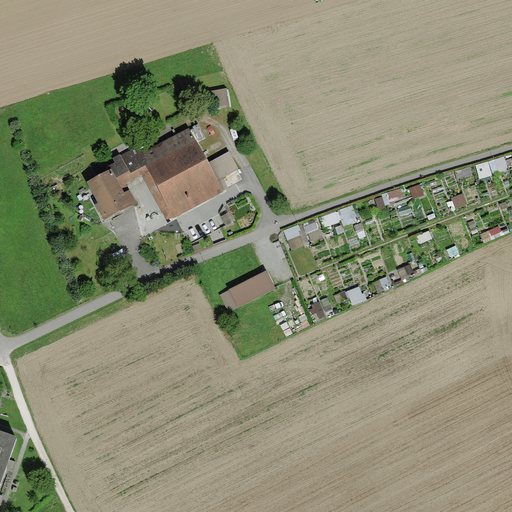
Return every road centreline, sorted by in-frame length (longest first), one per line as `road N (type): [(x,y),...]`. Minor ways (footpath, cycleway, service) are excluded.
road 1 (track): [(511,148),(282,226)]
road 2 (track): [(71,511),(0,345)]
